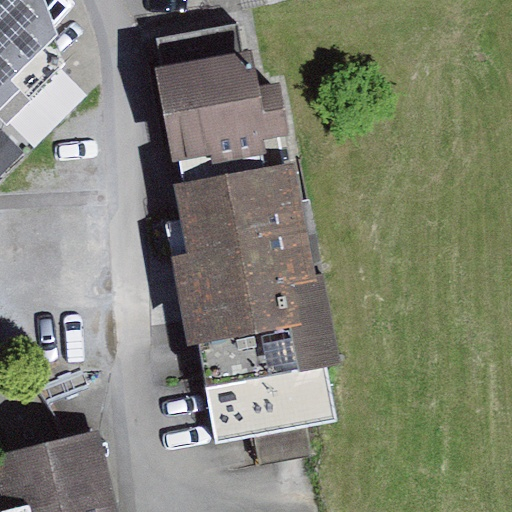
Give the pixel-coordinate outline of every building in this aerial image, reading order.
[(0,0),(0,127),(4,132),(10,126),(30,104),(13,87),(58,42),(42,0),(0,0)] [(237,26),(155,42),(163,77),(156,79),(174,170),(181,168),(185,188),(283,168),(279,145),(290,142),(279,88),(260,92),(252,53),(243,55),(237,26)] [(30,104),(10,126),(38,152),(88,98),(60,72),(30,104)] [(185,188),(171,190),(184,259),(168,262),(186,357),(199,355),(216,444),(335,421),(325,372),(340,369),(309,203),(304,204),(297,167),(283,168),(185,188)] [(116,511),(99,437),(0,460),(0,490),(5,511),(116,511)]
